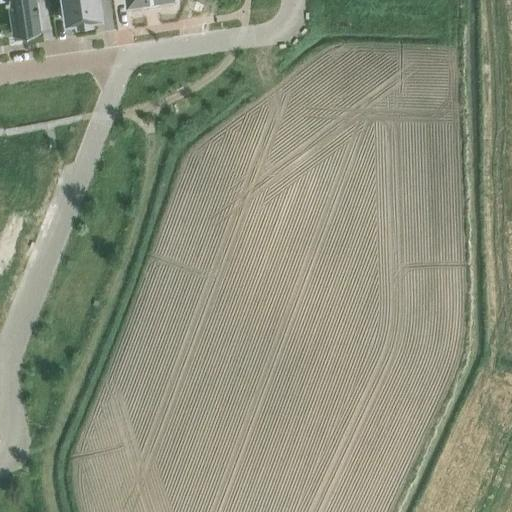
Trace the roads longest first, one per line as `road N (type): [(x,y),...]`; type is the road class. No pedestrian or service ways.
road 1 (residential): [(120,56),(3,368),(13,439),(0,464)]
road 2 (residential): [(120,56),(268,34),(292,18),(294,0)]
road 3 (residential): [(0,74),(120,56)]
